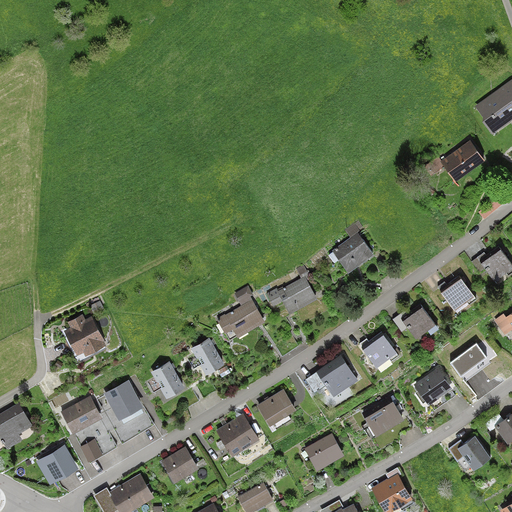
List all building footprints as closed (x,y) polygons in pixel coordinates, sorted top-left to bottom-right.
[(511,83),(475,109),(494,136),(511,123),(511,83)] [(473,141),(443,163),(439,158),(426,168),(435,179),(445,171),(457,187),(489,162),(473,141)] [(480,213),(487,220),(503,204),(496,197),(480,213)] [(337,252),(354,275),(378,258),(360,234),(365,231),(359,222),(349,229),(355,238),(337,252)] [(481,258),(474,263),(484,277),(490,272),(500,286),(511,277),(511,263),(504,252),(486,265),(481,258)] [(300,270),(307,281),(281,296),(279,292),(270,297),(278,310),(283,307),(292,322),(322,304),(306,278),(310,276),(305,267),(300,270)] [(466,280),(446,295),(462,316),(482,300),(466,280)] [(219,320),(227,336),(236,331),(242,341),(270,325),(249,287),(235,295),(242,307),(219,320)] [(402,317),(395,322),(406,337),(411,333),(419,344),(441,328),(427,310),(407,324),(402,317)] [(503,315),(496,320),(505,333),(511,329),(511,328),(511,313),(505,318),(503,315)] [(79,330),(65,337),(78,361),(85,357),(89,364),(112,351),(95,320),(87,325),(83,318),(74,322),(79,330)] [(381,333),(361,351),(381,373),(401,355),(381,333)] [(194,350),(212,379),(230,368),(212,339),(194,350)] [(485,357),(476,345),(452,363),(461,376),(485,357)] [(342,358),(309,382),(318,394),(328,387),(336,399),(360,382),(342,358)] [(153,374),(169,402),(189,391),(172,363),(153,374)] [(437,370),(414,387),(434,413),(456,396),(437,370)] [(105,396),(121,424),(147,409),(131,381),(105,396)] [(286,392),(259,407),(274,433),(292,422),(290,418),(298,414),(286,392)] [(62,411),(77,435),(105,419),(90,394),(62,411)] [(0,434),(9,452),(27,442),(23,435),(34,428),(21,405),(0,416),(0,434)] [(369,421),(380,439),(407,423),(396,405),(369,421)] [(219,432),(236,460),(264,442),(247,415),(219,432)] [(498,428),(511,446),(511,445),(511,417),(501,424),(496,417),(487,424),(492,432),(498,428)] [(310,449),(307,451),(318,472),(344,459),(333,437),(310,449)] [(462,443),(450,452),(461,465),(468,460),(477,472),(492,461),(476,439),(466,447),(462,443)] [(164,462),(176,483),(200,470),(188,448),(164,462)] [(65,449),(39,463),(51,483),(76,469),(65,449)] [(373,488),(386,511),(393,511),(412,502),(400,480),(404,477),(399,468),(386,475),(388,479),(373,488)] [(117,511),(121,510),(121,511),(130,511),(154,500),(141,476),(114,490),(116,495),(101,502),(106,511),(117,511)] [(264,482),(240,496),(250,511),(258,511),(276,501),(264,482)]
